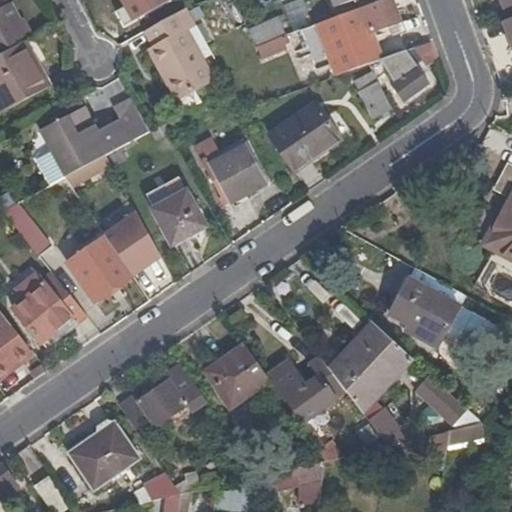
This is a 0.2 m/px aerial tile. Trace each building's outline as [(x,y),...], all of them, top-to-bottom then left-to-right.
[(168,0),(121,0),(134,22),(170,3),(168,0)] [(272,0),(254,8),(265,34),(266,36),(277,32),(286,29),(277,7),(273,0),(272,0)] [(384,0),(316,25),(336,77),(368,65),(381,60),(371,32),(399,22),(390,0),(384,0)] [(2,9),(0,5),(0,57),(24,45),(31,41),(12,5),(2,9)] [(181,13),(144,32),(179,103),(217,84),(181,13)] [(265,34),(253,40),(257,47),(279,39),(277,32),(266,36),(265,34)] [(279,39),(257,47),(265,64),(286,56),(279,39)] [(423,61),(437,56),(432,41),(412,49),(423,61)] [(0,57),(0,104),(5,114),(48,89),(24,45),(0,57)] [(400,65),(388,70),(393,79),(389,83),(404,103),(429,83),(420,72),(427,65),(423,61),(412,49),(407,51),(396,54),(400,65)] [(381,60),(388,70),(400,65),(396,54),(381,60)] [(381,60),(368,65),(373,73),(374,75),(388,70),(381,60)] [(374,75),(373,73),(356,82),(375,119),(393,109),(374,75)] [(148,133),(131,100),(113,109),(119,119),(132,142),(148,133)] [(316,105),(270,136),(294,172),(340,140),(316,105)] [(85,106),(41,129),(66,176),(80,170),(102,158),(132,142),(119,119),(98,130),(85,106)] [(212,138),(195,147),(225,203),(268,181),(244,138),(220,151),(212,138)] [(106,165),(102,158),(80,170),(84,177),(106,165)] [(510,202),(505,211),(511,215),(511,168),(496,195),(510,202)] [(185,178),(148,197),(173,245),(210,226),(185,178)] [(17,205),(3,213),(40,259),(53,248),(17,205)] [(511,215),(505,211),(486,247),(511,260),(511,215)] [(159,253),(138,215),(106,238),(102,232),(90,241),(94,247),(68,265),(95,304),(134,277),(131,273),(159,253)] [(82,312),(51,272),(42,280),(46,286),(14,311),(41,345),(82,312)] [(408,280),(388,316),(407,326),(404,331),(435,349),(459,306),(408,280)] [(0,378),(32,353),(0,312),(0,378)] [(371,322),(330,370),(364,415),(412,360),(371,322)] [(267,377),(245,345),(206,372),(231,407),(270,380),(267,377)] [(270,380),(300,424),(335,399),(319,377),(306,386),(289,362),(267,377),(270,380)] [(120,407),(135,429),(150,419),(156,429),(187,407),(192,413),(206,403),(181,366),(163,378),(166,382),(141,400),(138,395),(120,407)] [(381,437),(365,416),(351,427),(367,448),(381,437)] [(116,423),(84,445),(89,452),(75,462),(95,491),(141,461),(116,423)] [(412,441),(389,447),(387,455),(448,441),(449,432),(412,441)] [(89,452),(84,445),(70,455),(75,462),(89,452)] [(325,461),(269,475),(273,490),(300,482),(304,482),(300,502),(319,505),(325,461)] [(0,489),(14,480),(2,464),(0,466),(0,489)]
